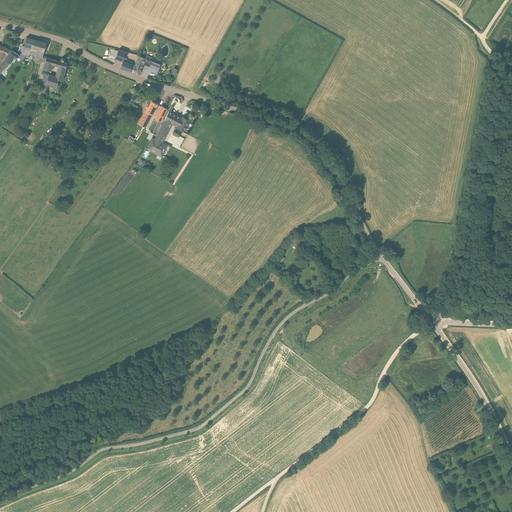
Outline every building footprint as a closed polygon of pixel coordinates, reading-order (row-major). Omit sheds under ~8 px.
[(22,46),(19,55),(17,58),(23,61),(25,55),(28,56),(31,49),(37,50),(35,55),(38,56),(42,42),(36,40),(26,37),(24,46),(22,46)] [(47,43),(42,42),(38,56),(35,55),(33,61),(38,62),(39,56),(42,57),(47,43)] [(0,64),(4,58),(7,56),(10,50),(1,46),(0,45),(0,64)] [(8,55),(0,65),(0,85),(4,80),(0,77),(0,73),(11,63),(14,57),(17,58),(19,55),(11,50),(8,55)] [(115,58),(123,61),(124,58),(126,52),(118,50),(115,58)] [(159,70),(161,65),(161,64),(151,61),(153,58),(147,55),(146,58),(145,58),(139,56),(135,65),(132,72),(139,75),(143,64),(159,70)] [(57,60),(46,58),(43,69),(50,71),(52,65),(55,65),(57,60)] [(56,77),(49,75),(46,84),(47,84),(56,87),(58,80),(62,81),(67,63),(60,61),(56,77)] [(132,72),(135,65),(132,64),(132,65),(123,61),(120,68),(132,72)] [(44,95),(47,84),(46,84),(49,75),(44,74),(39,93),(44,95)] [(157,104),(151,101),(148,107),(147,107),(138,124),(145,128),(150,117),(148,116),(149,113),(152,114),(157,104)] [(160,121),(167,109),(162,106),(155,119),(159,121),(160,121)] [(165,120),(155,138),(155,139),(152,138),(147,149),(161,157),(167,146),(162,143),(172,124),(178,127),(177,128),(184,131),(189,121),(182,117),(182,118),(177,116),(169,111),(165,120)] [(294,237),(290,241),(295,245),(299,242),(294,237)]
